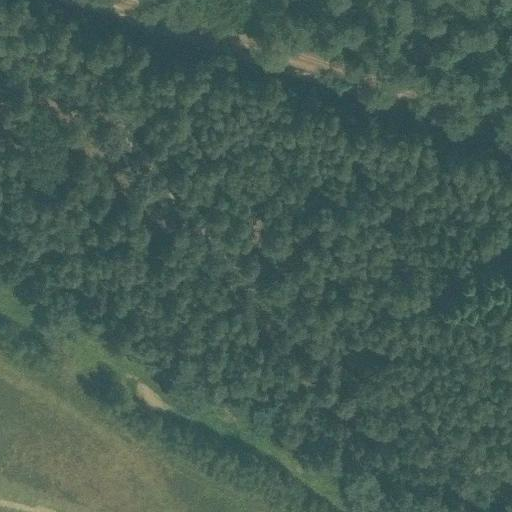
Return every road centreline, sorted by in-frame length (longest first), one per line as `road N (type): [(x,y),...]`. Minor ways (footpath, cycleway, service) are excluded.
road 1 (track): [(504,511),(453,480),(345,383),(86,90),(23,54),(0,51)]
road 2 (track): [(121,0),(511,127)]
